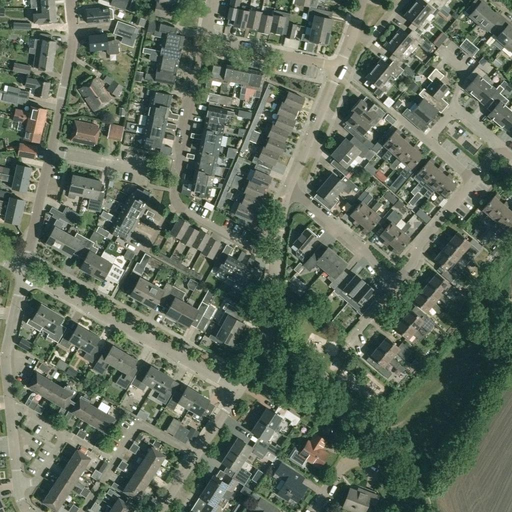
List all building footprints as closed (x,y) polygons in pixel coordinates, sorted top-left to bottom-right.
[(54,0),(41,0),(42,8),(55,7),(54,0)] [(125,10),(128,0),(111,0),(110,5),(125,10)] [(228,14),(235,16),(237,9),(238,9),(239,0),(231,0),(230,5),(228,14)] [(417,0),(412,7),(431,22),(426,18),(431,13),(435,17),(440,11),(447,18),(450,14),(442,8),(432,0),(431,0),(428,4),(422,0),(417,0)] [(432,0),(442,8),(449,0),(448,0),(432,0)] [(482,0),(475,0),(465,12),(470,15),(469,16),(478,23),(490,9),(482,3),(484,1),(482,0)] [(175,5),(159,2),(159,3),(157,2),(154,15),(171,18),(173,6),(175,7),(175,5)] [(42,8),(37,9),(37,13),(33,14),(34,22),(40,22),(40,24),(51,23),(51,21),(56,20),(55,7),(42,8)] [(312,28),(329,32),(332,19),(320,16),(321,10),(309,7),(307,14),(314,15),(312,28)] [(431,22),(412,7),(404,16),(412,23),(409,27),(412,30),(419,36),(424,30),(426,30),(427,29),(430,25),(431,24),(430,23),(431,22)] [(104,20),(114,19),(113,10),(109,8),(87,10),(88,24),(104,22),(104,20)] [(238,9),(237,9),(235,16),(233,25),(246,28),(249,12),(238,9)] [(490,9),(478,23),(487,31),(488,30),(492,34),(505,19),(499,14),(498,16),(490,9)] [(249,12),(246,28),(246,26),(257,29),(257,31),(261,12),(249,10),(249,12)] [(273,16),(269,33),(270,31),(286,34),(290,14),(274,10),(273,16)] [(261,12),(257,31),(269,33),(273,16),(261,14),(262,12),(261,12)] [(505,46),(511,37),(511,28),(509,25),(510,23),(505,19),(492,34),(497,38),(496,38),(505,46)] [(115,28),(136,35),(138,28),(118,21),(115,28)] [(288,23),(285,41),(293,42),(297,25),(288,23)] [(419,36),(412,30),(409,35),(399,27),(391,36),(411,53),(419,44),(421,45),(425,41),(419,36)] [(115,28),(113,33),(131,40),(131,38),(135,40),(137,34),(136,34),(136,35),(115,28)] [(329,32),(312,28),(310,35),(302,34),(301,40),(310,42),(310,41),(327,44),(329,32)] [(162,44),(182,48),(184,36),(155,30),(154,36),(163,38),(162,44)] [(34,48),(29,47),(29,49),(54,53),(56,41),(51,40),(52,35),(40,33),(40,39),(35,38),(34,48)] [(107,49),(107,53),(109,54),(118,53),(119,52),(119,43),(119,39),(112,40),(112,41),(107,42),(106,34),(89,36),(90,50),(107,49)] [(395,62),(400,67),(407,58),(411,53),(391,36),(384,45),(393,53),(389,58),(395,62)] [(150,54),(179,60),(182,48),(162,44),(161,51),(144,48),(142,53),(150,54)] [(54,53),(29,49),(29,53),(37,54),(36,61),(34,61),(33,67),(39,67),(39,69),(52,71),(54,53)] [(158,62),(157,68),(177,72),(179,60),(150,54),(149,60),(158,62)] [(221,82),(225,61),(212,58),(206,87),(211,88),(212,81),(221,82)] [(396,79),(399,75),(404,70),(400,67),(395,62),(391,67),(381,59),(373,68),(388,80),(392,75),(396,79)] [(486,60),(481,64),(485,72),(491,68),(486,60)] [(235,83),(239,63),(233,61),(233,62),(225,61),(221,82),(224,83),(222,90),(226,91),(228,84),(229,84),(229,82),(235,83)] [(29,74),(31,66),(14,63),(13,71),(29,74)] [(247,88),(252,66),(246,65),(246,64),(239,63),(235,83),(240,84),(240,86),(241,87),(240,94),(245,95),(247,88)] [(475,97),(487,82),(483,79),(487,74),(477,66),(467,78),(472,81),(466,89),(475,97)] [(177,72),(157,68),(156,75),(146,73),(145,78),(174,84),(177,72)] [(381,97),(388,89),(383,85),(388,80),(373,68),(366,78),(374,84),(370,89),(381,97)] [(426,90),(439,101),(450,88),(440,80),(444,76),(436,69),(428,78),(433,82),(426,90)] [(251,70),(247,88),(256,90),(254,97),(260,98),(265,73),(251,70)] [(94,111),(112,98),(97,77),(79,89),(94,111)] [(47,97),(50,83),(27,78),(26,84),(36,86),(34,95),(47,97)] [(116,97),(123,88),(113,81),(106,90),(116,97)] [(417,81),(411,86),(417,91),(422,86),(417,81)] [(487,82),(475,97),(484,104),(490,97),(494,100),(500,93),(503,89),(504,89),(500,85),(496,90),(487,82)] [(269,83),(264,94),(268,96),(273,85),(269,83)] [(4,93),(20,96),(21,90),(5,87),(4,93)] [(152,95),(150,106),(160,108),(160,105),(170,107),(172,95),(146,89),(145,94),(152,95)] [(418,105),(433,118),(443,105),(439,101),(426,90),(425,90),(424,89),(419,94),(424,98),(418,105)] [(497,123),(509,109),(505,106),(509,101),(501,95),(505,91),(503,89),(500,93),(494,100),(490,105),(494,108),(488,115),(497,123)] [(205,99),(214,101),(216,93),(206,91),(205,99)] [(281,102),(282,103),(299,110),(304,98),(289,92),(288,92),(286,91),(281,102)] [(2,100),(17,103),(20,96),(4,93),(2,100)] [(264,107),(268,96),(264,94),(259,105),(264,107)] [(378,121),(385,113),(375,104),(371,109),(361,100),(352,110),(355,113),(367,123),(372,118),(375,120),(378,121)] [(277,114),(293,120),(297,109),(282,103),(277,114)] [(150,106),(148,116),(158,118),(158,115),(168,117),(177,119),(178,115),(169,113),(170,107),(160,105),(160,108),(150,106)] [(258,118),(264,107),(259,105),(254,116),(258,118)] [(433,118),(418,105),(412,112),(408,108),(402,114),(416,126),(421,120),(426,125),(433,118)] [(14,115),(44,121),(46,109),(31,106),(30,112),(16,109),(14,115)] [(214,123),(224,125),(226,115),(234,116),(234,112),(208,107),(205,119),(215,121),(214,123)] [(511,111),(509,109),(497,123),(506,130),(511,123),(511,111)] [(251,113),(238,110),(237,117),(250,119),(251,113)] [(367,123),(355,113),(347,122),(356,130),(352,135),(360,141),(363,144),(367,139),(362,134),(370,125),(367,123)] [(275,125),(290,132),(295,121),(279,114),(275,125)] [(24,139),(39,142),(44,121),(14,115),(13,121),(18,122),(17,130),(25,132),(24,139)] [(158,115),(158,118),(148,116),(146,126),(155,128),(156,125),(166,127),(165,128),(176,130),(177,126),(166,124),(168,117),(158,115)] [(254,116),(249,128),(254,130),(258,118),(254,116)] [(212,133),(222,135),(224,125),(214,123),(215,121),(205,119),(203,129),(213,131),(212,133)] [(94,145),(99,126),(75,121),(74,128),(77,128),(76,134),(73,133),(72,133),(71,140),(94,145)] [(117,125),(114,138),(121,140),(124,127),(117,125)] [(163,138),(165,128),(166,127),(156,125),(155,128),(146,126),(144,136),(153,138),(154,136),(163,138)] [(268,136),(270,137),(285,143),(283,142),(288,131),(275,125),(273,125),(268,136)] [(245,138),(250,140),(254,130),(249,128),(245,138)] [(386,161),(404,139),(399,135),(401,133),(399,131),(399,130),(397,128),(385,143),(380,139),(372,148),(377,153),(383,145),(388,150),(382,157),(386,161)] [(210,143),(220,145),(222,135),(212,133),(213,131),(203,129),(201,139),(211,141),(210,143)] [(504,130),(499,139),(506,143),(511,134),(504,130)] [(153,138),(144,136),(141,146),(151,149),(152,146),(161,148),(163,138),(154,136),(153,138)] [(263,147),(281,154),(285,143),(270,137),(265,148),(263,147)] [(401,161),(413,147),(408,143),(410,141),(408,139),(409,138),(407,137),(404,139),(386,161),(392,153),(398,158),(391,165),(395,168),(401,161)] [(245,138),(241,150),(244,152),(250,140),(245,138)] [(339,146),(353,159),(357,154),(362,158),(370,149),(363,144),(360,141),(356,147),(346,138),(339,146)] [(211,141),(201,139),(199,149),(209,151),(208,154),(218,155),(220,145),(210,143),(211,141)] [(37,147),(20,144),(18,156),(35,159),(37,147)] [(413,147),(401,161),(407,166),(400,173),(404,177),(423,155),(417,151),(419,149),(417,147),(417,146),(416,144),(413,147)] [(358,163),(353,159),(339,146),(331,155),(341,164),(337,169),(345,176),(346,177),(358,163)] [(165,147),(164,154),(171,156),(172,148),(165,147)] [(259,158),(254,156),(252,162),(256,164),(261,166),(264,161),(274,165),(279,154),(280,155),(281,154),(263,147),(259,158)] [(206,164),(216,166),(218,155),(208,154),(209,151),(199,149),(197,159),(207,161),(206,164)] [(420,190),(426,182),(437,170),(432,165),(435,162),(432,160),(433,159),(431,158),(417,174),(422,179),(416,186),(420,190)] [(197,159),(195,169),(205,171),(204,174),(214,176),(216,166),(206,164),(207,161),(197,159)] [(236,162),(231,174),(235,175),(240,164),(236,162)] [(15,176),(28,179),(31,167),(17,164),(15,176)] [(435,190),(446,177),(441,173),(443,170),(441,168),(442,167),(441,166),(437,170),(426,182),(431,187),(425,194),(429,198),(435,190)] [(2,174),(10,175),(11,169),(3,167),(2,174)] [(205,171),(195,169),(193,180),(203,181),(202,184),(212,186),(214,176),(204,174),(205,171)] [(271,177),(259,172),(256,170),(251,182),(249,181),(267,188),(271,177)] [(384,176),(377,170),(373,175),(380,181),(384,176)] [(12,188),(25,191),(28,180),(2,174),(0,173),(0,179),(13,183),(12,188)] [(325,182),(338,193),(341,189),(348,194),(352,190),(356,194),(360,189),(351,181),(346,177),(345,176),(341,180),(333,173),(325,182)] [(226,185),(229,187),(235,175),(231,174),(226,185)] [(450,174),(446,177),(435,190),(440,194),(434,202),(438,206),(456,185),(450,180),(452,178),(451,176),(451,175),(450,174)] [(83,195),(87,178),(73,175),(68,197),(75,198),(76,193),(83,195)] [(236,175),(233,181),(240,184),(243,178),(236,175)] [(87,178),(83,195),(90,196),(87,208),(101,211),(104,197),(98,195),(101,181),(87,178)] [(394,192),(401,184),(395,179),(392,183),(390,186),(388,187),(394,192)] [(203,181),(193,180),(191,190),(200,192),(200,194),(210,196),(212,186),(202,184),(203,181)] [(244,192),(262,199),(260,198),(264,188),(266,188),(267,188),(249,181),(244,192)] [(330,210),(338,201),(334,198),(338,193),(325,182),(317,192),(321,195),(318,200),(330,210)] [(231,193),(233,188),(229,187),(226,185),(221,196),(226,198),(228,192),(231,193)] [(139,198),(148,203),(153,194),(145,189),(143,191),(135,186),(130,196),(138,200),(139,198)] [(0,196),(9,199),(9,202),(0,200),(0,207),(7,209),(7,208),(21,212),(24,200),(11,197),(11,193),(0,190),(0,196)] [(384,195),(388,199),(392,195),(388,191),(384,195)] [(240,203),(257,211),(262,199),(244,192),(246,193),(242,204),(240,203)] [(485,226),(491,218),(503,204),(498,200),(500,198),(498,196),(499,195),(496,193),(482,210),(487,215),(481,222),(485,226)] [(357,226),(371,209),(366,205),(372,197),(368,194),(350,215),(355,220),(353,221),(355,223),(355,224),(357,226)] [(134,207),(143,212),(148,203),(139,198),(138,200),(130,196),(125,205),(133,209),(134,207)] [(226,198),(221,196),(217,207),(221,209),(226,198)] [(417,201),(413,198),(408,203),(412,206),(417,201)] [(443,209),(450,203),(446,199),(439,205),(443,209)] [(371,209),(357,226),(359,223),(364,227),(363,229),(365,231),(364,232),(366,234),(380,218),(375,213),(382,205),(378,202),(371,209)] [(496,223),(490,230),(494,233),(511,212),(507,208),(509,206),(507,204),(508,203),(505,202),(503,204),(491,218),(496,223)] [(257,211),(240,203),(235,215),(250,221),(255,210),(257,211)] [(130,216),(138,221),(143,212),(134,207),(133,209),(125,205),(120,214),(128,219),(130,216)] [(7,208),(7,209),(0,207),(0,220),(4,221),(4,220),(18,224),(21,212),(7,208)] [(63,213),(75,220),(80,214),(66,207),(63,213)] [(100,216),(115,223),(123,228),(125,225),(133,230),(138,221),(130,216),(128,219),(120,214),(118,218),(103,210),(100,216)] [(387,246),(401,229),(396,225),(403,217),(394,210),(385,219),(390,223),(380,235),(385,240),(384,242),(386,243),(385,244),(387,246)] [(420,218),(426,222),(430,217),(425,212),(420,218)] [(505,230),(499,238),(503,241),(511,231),(511,212),(500,226),(505,230)] [(63,213),(60,218),(72,225),(75,220),(63,213)] [(180,240),(189,224),(179,218),(169,235),(179,241),(180,238),(181,239),(180,240)] [(51,230),(52,231),(46,242),(59,249),(68,233),(60,229),(64,223),(57,219),(51,230)] [(401,229),(387,246),(390,243),(394,247),(393,249),(395,251),(394,252),(396,254),(410,238),(405,233),(412,225),(408,222),(401,230),(401,229)] [(128,239),(133,230),(125,225),(123,228),(115,223),(110,232),(119,237),(120,235),(128,239)] [(189,224),(180,240),(191,246),(200,229),(199,231),(189,226),(190,224),(189,224)] [(200,229),(192,245),(202,250),(210,235),(200,229)] [(308,247),(317,237),(306,229),(294,243),(303,252),(298,257),(304,262),(313,251),(308,247)] [(68,233),(59,249),(71,256),(77,245),(84,249),(89,239),(77,232),(75,237),(68,233)] [(447,239),(450,241),(463,253),(468,248),(475,254),(479,250),(473,245),(458,232),(453,237),(451,235),(449,237),(447,239)] [(211,235),(201,252),(212,258),(220,243),(210,237),(211,235)] [(88,254),(80,268),(91,274),(101,257),(95,254),(98,249),(93,246),(95,242),(89,239),(84,249),(82,251),(88,254)] [(460,257),(467,264),(471,259),(463,253),(450,241),(445,247),(443,245),(441,247),(441,246),(439,248),(442,251),(455,262),(460,257)] [(476,241),(473,245),(479,250),(482,246),(476,241)] [(325,271),(338,256),(328,247),(320,257),(314,252),(305,263),(304,263),(303,265),(308,270),(310,268),(313,265),(318,269),(320,266),(325,271)] [(452,266),(459,272),(462,268),(455,262),(442,251),(439,254),(437,252),(435,254),(434,254),(431,257),(445,269),(441,274),(451,282),(455,278),(447,271),(452,266)] [(159,252),(157,256),(168,262),(170,258),(159,252)] [(159,269),(163,263),(145,253),(138,266),(144,270),(148,262),(159,269)] [(172,255),(168,262),(179,268),(181,264),(183,261),(172,255)] [(232,269),(237,260),(228,255),(223,264),(221,263),(216,271),(226,276),(230,268),(232,269)] [(101,257),(91,274),(103,280),(110,269),(115,271),(122,259),(116,256),(111,263),(101,257)] [(338,256),(325,271),(330,275),(328,278),(332,282),(329,285),(335,290),(343,281),(344,279),(339,274),(348,264),(338,256)] [(230,268),(226,276),(235,281),(239,273),(241,274),(246,265),(237,260),(232,269),(230,268)] [(299,263),(293,269),(297,272),(303,265),(299,263)] [(179,268),(189,274),(191,269),(181,264),(179,268)] [(235,281),(244,286),(244,287),(251,291),(261,273),(246,265),(241,274),(239,273),(235,281)] [(191,269),(189,274),(199,280),(202,276),(191,269)] [(455,295),(458,291),(437,273),(432,279),(430,277),(428,279),(428,278),(426,280),(429,282),(443,294),(447,289),(455,295)] [(343,281),(335,290),(333,291),(338,295),(343,289),(353,297),(366,283),(356,274),(347,284),(343,281)] [(142,301),(151,284),(140,278),(131,295),(142,301)] [(151,284),(142,301),(154,307),(160,295),(166,299),(173,286),(167,282),(163,290),(151,284)] [(418,289),(421,291),(435,303),(439,298),(447,304),(450,301),(443,294),(429,282),(424,288),(422,286),(421,288),(420,287),(418,289)] [(366,283),(353,297),(362,305),(357,312),(361,315),(370,305),(366,301),(375,291),(366,283)] [(186,293),(180,289),(173,286),(166,299),(173,302),(166,314),(177,320),(186,304),(185,303),(186,302),(184,301),(183,298),(186,293)] [(435,303),(421,291),(416,296),(414,295),(412,297),(412,296),(410,298),(426,312),(431,306),(439,313),(442,310),(435,303)] [(186,304),(177,320),(188,327),(192,320),(198,324),(203,315),(208,305),(202,301),(197,309),(186,304)] [(222,326),(238,334),(244,323),(234,318),(238,309),(226,302),(223,308),(229,312),(222,326)] [(40,331),(41,330),(41,329),(52,310),(41,304),(32,319),(30,318),(27,323),(33,326),(33,327),(34,329),(37,331),(40,331)] [(319,310),(324,313),(328,308),(324,305),(319,310)] [(402,319),(416,331),(421,325),(429,332),(436,323),(426,315),(422,319),(410,309),(406,315),(404,313),(402,315),(401,314),(399,316),(402,319)] [(41,329),(48,333),(47,336),(46,339),(51,342),(53,339),(58,342),(64,331),(57,327),(63,317),(52,310),(41,329)] [(203,315),(198,324),(196,327),(203,331),(209,319),(203,315)] [(416,331),(402,319),(398,324),(396,322),(394,324),(393,323),(391,325),(408,340),(413,335),(420,341),(424,337),(416,331)] [(79,347),(89,331),(78,324),(72,335),(67,331),(59,343),(68,349),(72,342),(79,347)] [(238,334),(222,326),(216,337),(211,334),(209,338),(219,343),(221,339),(232,346),(238,334)] [(89,331),(79,347),(87,351),(83,357),(92,363),(99,351),(94,348),(100,338),(89,331)] [(104,335),(98,344),(104,347),(109,339),(104,335)] [(375,344),(378,346),(392,358),(397,353),(404,359),(412,351),(402,343),(398,347),(386,337),(382,342),(380,340),(378,342),(377,342),(375,344)] [(22,338),(18,345),(28,351),(32,344),(22,338)] [(116,367),(125,352),(113,345),(105,358),(101,356),(93,369),(102,374),(109,363),(116,367)] [(400,365),(392,358),(378,346),(374,351),(372,349),(370,352),(369,351),(367,353),(370,355),(366,360),(388,378),(391,374),(384,367),(389,362),(396,368),(400,365)] [(125,352),(116,367),(123,371),(116,383),(126,388),(134,375),(129,372),(137,359),(125,352)] [(58,366),(64,362),(58,354),(52,359),(58,366)] [(152,388),(162,372),(151,366),(145,376),(138,371),(131,384),(138,388),(144,391),(147,385),(152,388)] [(38,392),(47,378),(37,372),(29,386),(38,392)] [(162,372),(152,388),(160,392),(156,398),(165,404),(172,392),(167,389),(173,378),(162,372)] [(47,378),(38,392),(48,397),(56,383),(47,378)] [(56,383),(48,397),(57,403),(67,386),(65,385),(64,388),(56,383)] [(67,386),(57,403),(62,406),(56,416),(61,419),(71,402),(68,400),(74,391),(67,386)] [(189,409),(198,393),(187,387),(181,397),(174,393),(167,406),(174,410),(178,402),(189,409)] [(198,393),(189,409),(194,412),(192,416),(200,421),(204,414),(202,413),(209,400),(198,393)] [(89,403),(90,400),(81,395),(71,412),(68,410),(63,420),(68,423),(73,413),(80,417),(89,403)] [(89,423),(97,408),(89,403),(80,417),(89,423)] [(44,408),(41,406),(36,411),(41,414),(45,408),(44,408)] [(97,408),(89,423),(98,428),(107,413),(97,408)] [(281,428),(278,426),(282,420),(281,419),(282,417),(267,408),(259,419),(274,429),(278,432),(281,428)] [(301,418),(289,410),(285,417),(292,421),(290,423),(295,426),(301,418)] [(107,413),(98,428),(107,433),(116,418),(107,413)] [(266,440),(274,429),(259,419),(252,431),(266,440)] [(189,437),(176,430),(173,436),(185,443),(189,437)] [(319,467),(328,453),(321,449),(326,440),(315,433),(310,442),(308,440),(299,454),(319,467)] [(264,456),(272,461),(276,455),(268,450),(265,448),(256,442),(252,447),(238,438),(230,450),(244,459),(250,451),(262,459),(264,456)] [(269,442),(265,448),(276,455),(282,447),(277,444),(275,446),(269,442)] [(146,455),(160,464),(166,455),(151,446),(146,455)] [(71,458),(85,467),(91,458),(77,449),(71,458)] [(232,477),(242,483),(244,485),(251,473),(240,466),(244,459),(230,450),(222,462),(236,471),(232,477)] [(154,474),(160,464),(146,455),(140,465),(154,474)] [(85,467),(71,458),(65,466),(79,476),(85,467)] [(298,500),(306,487),(292,478),(296,472),(282,462),(276,472),(287,479),(278,493),(288,499),(290,495),(298,500)] [(153,474),(140,465),(134,473),(148,482),(153,474)] [(79,476),(65,466),(60,475),(74,484),(79,476)] [(148,482),(134,473),(129,482),(143,491),(148,482)] [(74,484),(60,475),(54,484),(68,493),(74,484)] [(207,486),(228,499),(233,492),(233,491),(236,486),(239,487),(242,483),(232,477),(228,475),(224,481),(214,475),(207,486)] [(132,496),(140,501),(145,492),(129,482),(124,488),(113,482),(111,486),(130,498),(132,496)] [(68,493),(54,484),(48,493),(62,502),(68,493)] [(228,499),(207,486),(200,496),(210,503),(205,509),(206,510),(209,511),(219,511),(222,507),(223,507),(228,499)] [(251,491),(244,486),(240,491),(247,496),(251,491)] [(113,506),(122,511),(132,511),(135,508),(118,497),(120,495),(109,488),(107,492),(117,499),(113,506)] [(375,505),(378,495),(364,490),(363,493),(350,488),(344,504),(353,507),(352,510),(357,511),(363,511),(368,502),(375,505)] [(62,502),(48,493),(43,502),(57,511),(62,502)] [(270,511),(274,507),(261,498),(254,508),(260,511),(270,511)]
